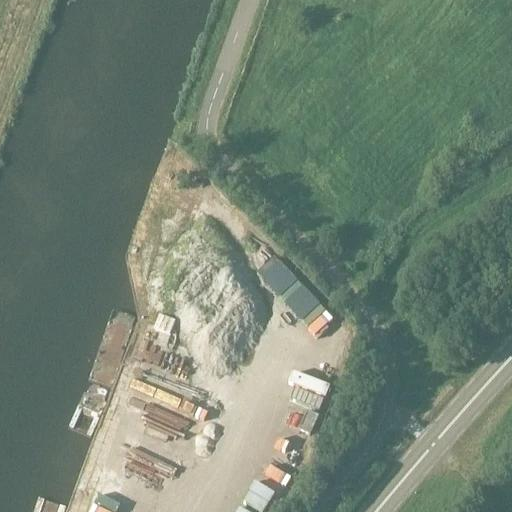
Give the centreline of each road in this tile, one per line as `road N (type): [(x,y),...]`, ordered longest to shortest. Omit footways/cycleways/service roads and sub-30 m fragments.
road 1 (unclassified): [(246,0),(205,115),(206,140),(373,329),(385,359),(384,406)]
road 2 (unknown): [(189,511),(281,341)]
road 3 (unclassified): [(384,406),(369,445),(318,511)]
road 4 (primary): [(429,446),(511,355)]
